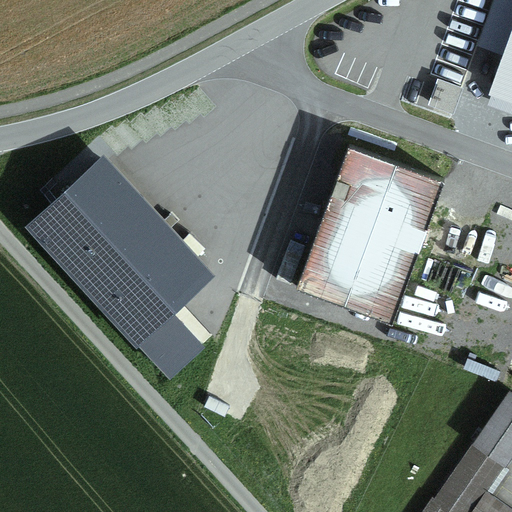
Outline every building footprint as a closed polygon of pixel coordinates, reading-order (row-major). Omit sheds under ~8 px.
[(511,17),(489,85),(511,92),(511,17)] [(458,188),(340,146),(289,291),(407,333),(458,188)] [(101,149),(25,218),(170,375),(207,340),(173,303),(211,269),(101,149)] [(511,459),(511,398),(477,448),(506,470),(511,459)] [(506,470),(477,448),(428,511),(474,511),(488,493),(506,470)] [(511,511),(488,493),(474,511),(511,511)]
